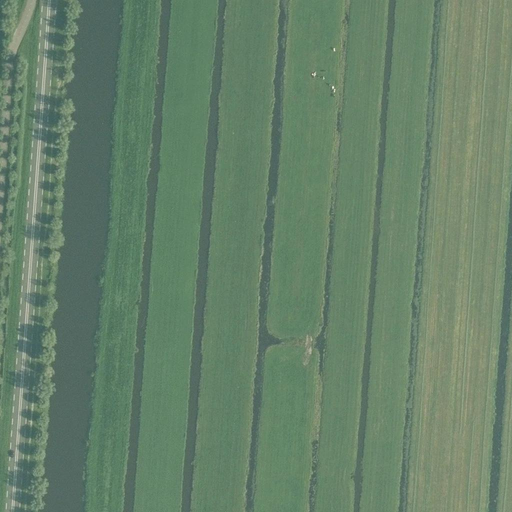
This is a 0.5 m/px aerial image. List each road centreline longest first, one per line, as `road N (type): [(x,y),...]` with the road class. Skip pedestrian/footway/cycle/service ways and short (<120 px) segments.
road 1 (secondary): [(11,511),(49,0)]
road 2 (unclassified): [(0,197),(9,58),(31,0)]
